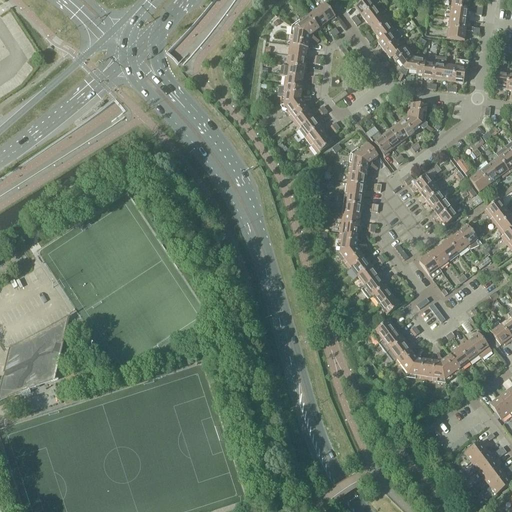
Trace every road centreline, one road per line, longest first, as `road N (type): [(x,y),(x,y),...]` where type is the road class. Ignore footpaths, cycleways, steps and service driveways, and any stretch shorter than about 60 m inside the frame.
road 1 (secondary): [(366,511),(318,426),(267,244),(243,192),(192,111),(135,52)]
road 2 (secondary): [(122,64),(227,193),(264,284),(317,461),(349,511)]
road 3 (residential): [(424,295),(385,244),(395,176),(472,121),(476,101)]
road 4 (residential): [(389,82),(347,113),(335,112),(324,97),(331,46),(353,30)]
road 5 (secondary): [(0,159),(122,64)]
road 6 (residential): [(511,445),(470,398),(511,370),(511,361)]
